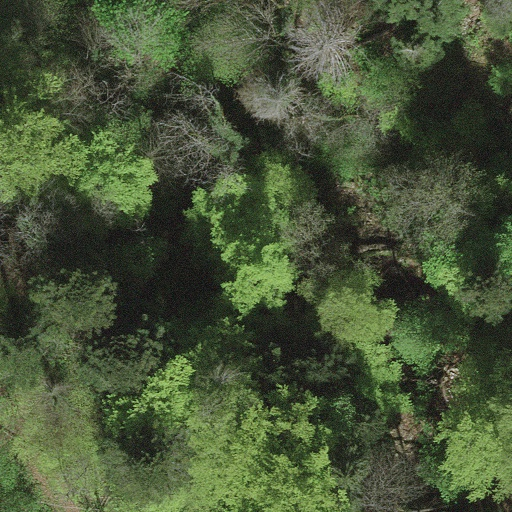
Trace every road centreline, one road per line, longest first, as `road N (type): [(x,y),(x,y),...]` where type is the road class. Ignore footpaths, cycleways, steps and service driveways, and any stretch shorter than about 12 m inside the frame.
road 1 (track): [(0,27),(95,22),(167,0)]
road 2 (track): [(0,401),(12,433),(70,511)]
